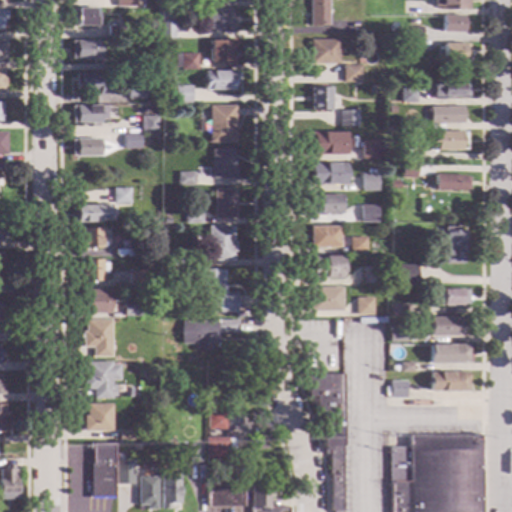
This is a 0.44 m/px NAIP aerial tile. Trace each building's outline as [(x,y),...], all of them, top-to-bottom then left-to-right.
[(131,0),(131,8),(113,8),(113,0),(131,0)] [(192,0),(192,7),(177,8),(177,0),(192,0)] [(325,0),(325,26),(306,26),(306,0),(325,0)] [(467,0),(467,10),(438,10),(438,7),(432,7),(431,0),(467,0)] [(94,27),(71,27),(70,9),(93,9),(94,27)] [(228,18),(230,18),(230,29),(224,29),(223,30),(220,30),(218,29),(202,29),(202,10),(228,10),(228,18)] [(463,32),(440,33),(440,16),(463,16),(463,32)] [(173,38),(155,38),(155,23),(172,22),(173,38)] [(123,39),(105,40),(105,26),(122,26),(123,39)] [(420,36),(407,36),(407,26),(420,26),(420,36)] [(416,58),(399,58),(399,40),(416,39),(416,58)] [(229,62),(207,62),(207,40),(229,40),(229,62)] [(335,64),(307,64),(307,40),(335,40),(335,64)] [(97,59),(68,59),(68,41),(97,41),(97,59)] [(467,62),(441,62),(441,44),(467,44),(467,62)] [(194,70),(178,70),(178,68),(172,68),(172,54),(194,54),(194,70)] [(127,70),(109,70),(109,61),(127,61),(127,70)] [(357,82),(339,82),(339,66),(357,66),(357,82)] [(235,81),(230,81),(231,90),(201,90),(201,72),(235,71),(235,81)] [(98,79),(108,79),(109,92),(98,92),(98,91),(73,92),(73,74),(97,74),(98,79)] [(467,96),(462,96),(462,98),(440,98),(440,100),(431,100),(431,84),(467,84),(467,96)] [(189,103),(173,104),(172,86),(189,86),(189,103)] [(140,99),(125,99),(125,87),(140,87),(140,99)] [(327,110),(307,110),(307,102),(305,102),(305,97),(308,97),(307,87),(327,87),(327,110)] [(413,88),(413,103),(398,103),(398,88),(413,88)] [(97,106),(104,106),(104,121),(98,121),(98,123),(69,124),(69,106),(97,105),(97,106)] [(232,142),(207,143),(206,106),(232,106),(232,142)] [(460,123),(442,123),(442,130),(428,130),(428,107),(460,107),(460,123)] [(354,126),(336,126),(336,111),(354,111),(354,126)] [(156,133),(138,133),(138,117),(155,116),(156,133)] [(465,151),(427,151),(427,132),(465,131),(465,151)] [(342,155),(307,155),(307,132),(342,132),(342,155)] [(139,134),(139,149),(121,149),(121,134),(139,134)] [(98,139),(98,157),(74,157),(74,156),(70,156),(69,140),(75,140),(75,139),(98,139)] [(375,144),(383,143),(383,152),(375,152),(375,160),(359,160),(359,141),(375,141),(375,144)] [(230,157),(233,157),(233,179),(209,179),(209,150),(230,150),(230,157)] [(345,184),(309,184),(308,163),(345,162),(345,184)] [(413,179),(399,179),(399,163),(412,163),(413,179)] [(193,186),(176,186),(175,173),(192,172),(193,186)] [(461,176),(465,176),(465,190),(462,190),(462,191),(432,191),(432,174),(461,174),(461,176)] [(375,191),(359,191),(359,175),(375,175),(375,191)] [(395,181),(395,189),(386,189),(386,181),(395,181)] [(128,204),(112,204),(112,189),(128,188),(128,204)] [(234,218),(212,219),(211,189),(233,189),(234,218)] [(339,214),(309,215),(308,194),(338,194),(339,214)] [(109,222),(76,223),(76,221),(74,222),(73,212),(76,212),(76,206),(108,205),(109,222)] [(375,222),(358,222),(358,206),(374,205),(375,222)] [(200,223),(184,224),(183,212),(199,211),(200,223)] [(231,242),(233,242),(234,252),(230,252),(230,261),(202,261),(202,237),(207,237),(207,227),(230,227),(231,242)] [(338,248),(309,248),(309,227),(337,227),(338,248)] [(99,248),(80,249),(80,229),(99,228),(99,248)] [(455,231),(461,231),(461,263),(442,263),(442,228),(455,228),(455,231)] [(364,253),(348,253),(348,238),(364,238),(364,253)] [(187,266),(170,266),(170,251),(186,250),(187,266)] [(340,279),(310,279),(310,256),(340,256),(340,279)] [(100,263),(106,263),(106,274),(100,274),(100,281),(80,281),(80,260),(100,260),(100,263)] [(408,285),(394,285),(394,264),(408,264),(408,285)] [(378,284),(360,284),(360,266),(377,266),(378,284)] [(144,285),(127,285),(127,270),(143,270),(144,285)] [(222,293),(235,293),(235,312),(217,313),(217,309),(198,310),(197,271),(221,270),(222,293)] [(339,311),(308,311),(308,288),(339,288),(339,311)] [(466,306),(432,306),(432,289),(466,289),(466,306)] [(108,313),(82,314),(81,290),(108,290),(108,313)] [(371,315),(354,315),(353,299),(371,298),(371,315)] [(137,317),(122,317),(121,305),(137,304),(137,317)] [(407,316),(391,316),(391,304),(407,304),(407,316)] [(467,329),(461,329),(461,336),(428,336),(428,317),(467,317),(467,329)] [(108,357),(90,357),(90,347),(80,348),(80,332),(83,332),(83,320),(108,320),(108,357)] [(236,333),(214,333),(214,344),(209,344),(209,351),(194,351),(194,344),(179,344),(179,322),(204,322),(204,321),(236,321),(236,333)] [(406,343),(388,343),(388,326),(406,325),(406,343)] [(468,362),(460,362),(460,364),(428,364),(428,345),(468,345),(468,362)] [(108,365),(117,365),(117,380),(108,380),(109,385),(113,385),(113,397),(108,397),(108,399),(90,399),(90,390),(81,390),(81,374),(83,374),(83,362),(108,362),(108,365)] [(413,373),(399,373),(399,362),(413,362),(413,373)] [(331,375),(340,374),(340,511),(332,511),(327,511),(327,450),(321,450),(321,415),(313,415),(313,397),(305,397),(305,375),(322,375),(322,370),(331,370),(331,375)] [(467,391),(460,392),(460,393),(428,393),(428,373),(467,373),(467,391)] [(405,398),(390,398),(389,382),(404,382),(405,398)] [(109,431),(81,431),(81,416),(84,416),(84,405),(108,404),(109,431)] [(224,430),(206,430),(206,414),(224,414),(224,430)] [(131,440),(116,440),(116,430),(131,430),(131,440)] [(479,511),(389,511),(389,436),(479,435),(479,511)] [(265,449),(250,449),(250,437),(265,436),(265,449)] [(233,439),(234,450),(227,450),(227,457),(213,457),(213,465),(204,465),(203,438),(233,439)] [(168,448),(162,451),(159,447),(166,443),(168,448)] [(110,497),(87,497),(87,463),(89,463),(89,444),(110,444),(110,497)] [(199,462),(182,463),(182,445),(199,445),(199,462)] [(10,469),(13,469),(14,499),(0,499),(0,470),(3,470),(3,466),(10,465),(10,469)] [(73,494),(67,494),(67,492),(65,492),(65,482),(67,482),(67,469),(73,469),(73,494)] [(176,505),(166,505),(166,510),(158,510),(157,475),(176,475),(176,505)] [(121,476),(121,488),(112,488),(112,476),(121,476)] [(154,510),(143,510),(143,506),(134,506),(134,477),(154,477),(154,510)] [(240,506),(204,507),(204,478),(240,478),(240,506)] [(267,508),(286,507),(286,511),(249,511),(249,481),(267,481),(267,508)]
